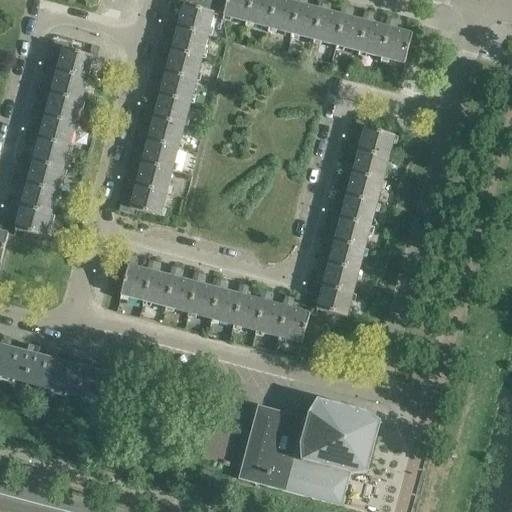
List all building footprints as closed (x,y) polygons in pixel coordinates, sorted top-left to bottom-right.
[(201,10),(203,0),(174,0),(173,4),(184,6),(184,5),(201,10)] [(224,17),(228,0),(203,0),(201,10),(214,13),(214,14),(224,17)] [(252,0),(228,0),(224,17),(246,23),(252,0)] [(276,0),(252,0),(246,23),(269,29),(276,0)] [(291,35),(299,5),(295,4),(281,0),(280,0),(276,0),(269,29),(291,35)] [(322,11),(317,10),(303,6),(304,0),(295,0),(295,4),(299,5),(291,35),(314,41),(322,11)] [(344,17),(340,16),(326,12),(329,1),(323,0),(319,0),(317,10),(322,11),(314,41),(336,47),(344,17)] [(208,36),(214,14),(214,13),(201,10),(184,5),(184,6),(179,24),(169,21),(166,30),(177,33),(178,28),(208,36)] [(359,53),(367,23),(362,22),(348,18),(351,7),(343,5),(340,16),(344,17),(336,47),(359,53)] [(382,59),(389,29),(385,28),(371,24),(374,13),(365,11),(362,22),(367,23),(359,53),(382,59)] [(405,65),(412,35),(394,30),(396,19),(388,17),(385,28),(389,29),(382,59),(405,65)] [(202,59),(208,36),(178,28),(177,33),(173,47),(163,44),(160,53),(171,55),(172,51),(202,59)] [(87,80),(93,57),(70,51),(72,47),(54,42),(52,51),(62,54),(58,68),(57,72),(87,80)] [(196,81),(202,59),(172,51),(171,55),(167,70),(157,67),(154,75),(165,78),(166,74),(196,81)] [(81,103),(87,80),(57,72),(58,68),(48,65),(45,74),(56,77),(52,91),(51,95),(81,103)] [(190,104),(196,81),(166,74),(165,78),(161,92),(151,89),(148,98),(159,101),(160,96),(190,104)] [(75,126),(81,103),(51,95),(52,91),(42,88),(40,96),(50,99),(46,113),(45,118),(75,126)] [(184,126),(190,104),(160,96),(159,101),(155,115),(145,112),(142,120),(153,123),(154,118),(184,126)] [(69,148),(75,126),(45,118),(46,113),(36,110),(33,119),(44,122),(40,136),(39,140),(69,148)] [(178,149),(184,126),(154,118),(153,123),(149,137),(139,134),(137,143),(147,146),(148,141),(178,149)] [(389,160),(395,136),(372,130),(373,126),(355,121),(353,130),(364,133),(360,147),(359,152),(389,160)] [(63,171),(69,148),(39,140),(40,136),(30,133),(28,141),(38,144),(34,158),(33,163),(63,171)] [(172,171),(178,149),(148,141),(147,146),(143,160),(133,157),(131,165),(141,168),(142,163),(172,171)] [(382,182),(389,160),(359,152),(360,147),(349,144),(347,153),(358,156),(354,170),(353,174),(382,182)] [(57,193),(63,171),(33,163),(34,158),(24,155),(21,164),(32,167),(28,181),(27,185),(57,193)] [(166,194),(172,171),(142,163),(141,168),(138,182),(127,179),(125,188),(135,191),(136,186),(166,194)] [(377,205),(382,182),(353,174),(354,170),(343,167),(341,175),(352,178),(348,192),(347,197),(377,205)] [(51,216),(57,193),(27,185),(28,181),(18,178),(16,186),(26,189),(22,203),(21,208),(51,216)] [(160,217),(166,194),(136,186),(135,191),(132,205),(121,202),(118,211),(136,216),(137,212),(160,217)] [(371,227),(377,205),(347,197),(348,192),(337,189),(335,198),(346,201),(342,215),(341,219),(371,227)] [(45,239),(51,216),(21,208),(22,203),(12,201),(10,209),(20,212),(15,231),(45,239)] [(365,250),(371,227),(341,219),(342,215),(331,212),(329,221),(340,224),(336,238),(335,242),(365,250)] [(0,264),(1,264),(8,236),(9,235),(0,232),(0,264)] [(359,272),(365,250),(335,242),(336,238),(325,235),(323,243),(334,246),(330,260),(329,264),(359,272)] [(144,302),(152,272),(147,271),(133,267),(136,257),(127,254),(122,272),(127,273),(121,296),(144,302)] [(353,295),(359,272),(329,264),(330,260),(319,257),(317,266),(328,269),(324,282),(323,287),(353,295)] [(166,308),(174,278),(170,277),(156,273),(159,263),(150,261),(147,271),(152,272),(144,302),(166,308)] [(189,314),(197,284),(192,283),(178,279),(181,269),(173,267),(170,277),(174,278),(166,308),(189,314)] [(219,290),(215,289),(201,285),(204,275),(195,273),(192,283),(197,284),(189,314),(211,320),(219,290)] [(242,296),(238,295),(224,291),(226,281),(218,279),(215,289),(219,290),(211,320),(234,326),(242,296)] [(347,318),(353,295),(323,287),(324,282),(313,280),(311,288),(322,291),(317,310),(347,318)] [(257,332),(264,302),(260,301),(246,297),(249,287),(240,285),(238,295),(242,296),(234,326),(257,332)] [(287,308),(283,307),(269,303),(271,293),(263,291),(260,301),(264,302),(257,332),(279,338),(287,308)] [(302,344),(310,315),(310,314),(291,309),(294,299),(285,297),(283,307),(287,308),(279,338),(302,344)] [(50,395),(59,362),(37,357),(39,349),(30,347),(28,354),(6,348),(0,372),(0,381),(1,382),(2,377),(25,383),(49,389),(48,394),(50,395)] [(107,399),(113,376),(90,370),(92,363),(82,361),(81,368),(59,362),(50,395),(53,395),(55,391),(101,403),(100,408),(106,409),(109,399),(107,399)] [(367,474),(381,422),(367,413),(317,400),(308,414),(305,426),(282,420),(284,413),(258,406),(239,480),(263,486),(342,507),(349,481),(344,480),(346,473),(350,475),(367,474)]
